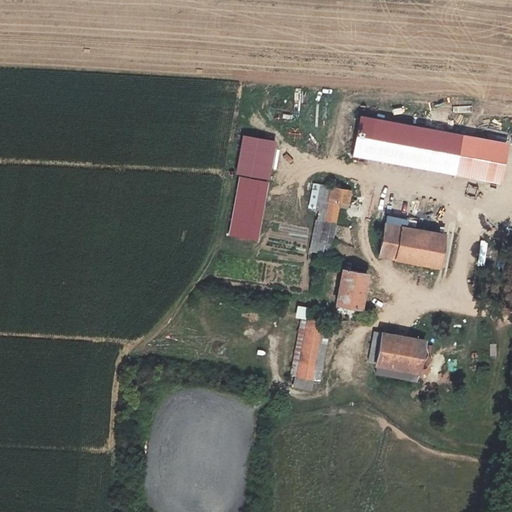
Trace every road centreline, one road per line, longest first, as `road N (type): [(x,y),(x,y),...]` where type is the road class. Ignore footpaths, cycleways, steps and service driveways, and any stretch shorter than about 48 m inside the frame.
road 1 (track): [(511,315),(408,303),(372,322),(332,384),(314,396),(274,384)]
road 2 (track): [(408,303),(366,255),(358,225),(369,180)]
